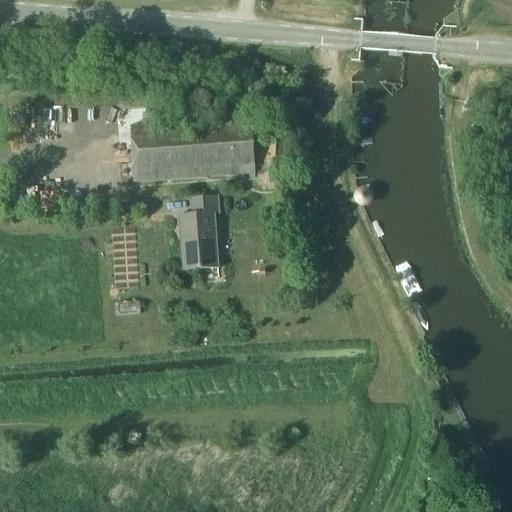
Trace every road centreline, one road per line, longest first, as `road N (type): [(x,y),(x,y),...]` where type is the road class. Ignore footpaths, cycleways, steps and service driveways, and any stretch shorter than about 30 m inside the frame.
road 1 (track): [(388,511),(412,464),(420,395),(415,363),(343,208),(332,149),(329,38)]
road 2 (tertiary): [(360,41),(0,12)]
